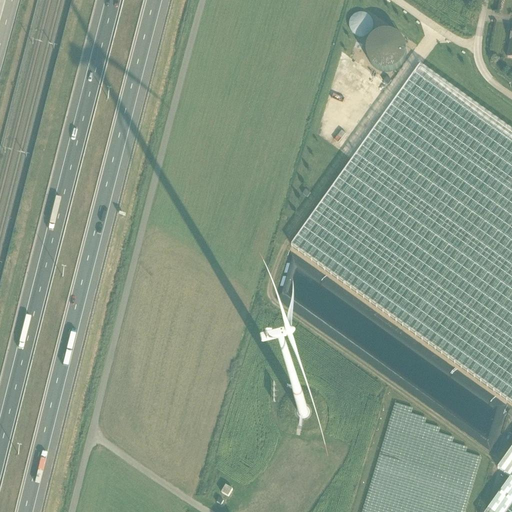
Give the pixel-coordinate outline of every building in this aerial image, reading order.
[(402,81),(415,47),(372,31),(367,44),(373,46),(365,66),(402,81)] [(511,133),(417,66),(288,247),(511,405),(511,133)] [(471,511),(476,511),(489,460),(471,455),(405,409),(405,407),(389,403),(362,511),(372,511),(373,509),(372,511),(385,511),(388,502),(428,501),(418,493),(420,483),(417,481),(419,473),(449,472),(449,479),(452,481),(462,467),(470,472),(474,466),(474,476),(468,484),(469,492),(475,497),(473,506),(462,507),(472,509),(471,511)] [(511,511),(511,459),(502,472),(511,479),(511,486),(493,511),(511,511)] [(216,493),(227,497),(231,486),(219,482),(216,493)] [(234,502),(238,494),(231,489),(226,497),(234,502)] [(219,509),(226,511),(229,504),(222,502),(219,509)]
